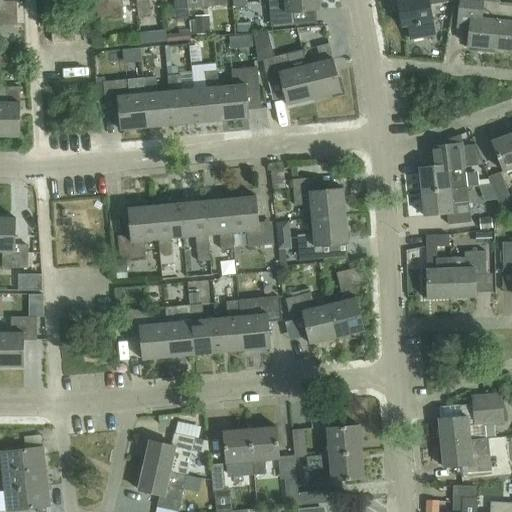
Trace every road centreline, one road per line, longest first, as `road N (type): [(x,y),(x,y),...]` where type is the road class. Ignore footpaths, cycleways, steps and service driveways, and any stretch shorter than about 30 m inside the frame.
road 1 (residential): [(0,405),(394,375)]
road 2 (residential): [(0,169),(383,139)]
road 3 (residential): [(394,375),(383,139)]
road 4 (residential): [(383,139),(358,0)]
road 5 (residential): [(408,511),(394,375)]
